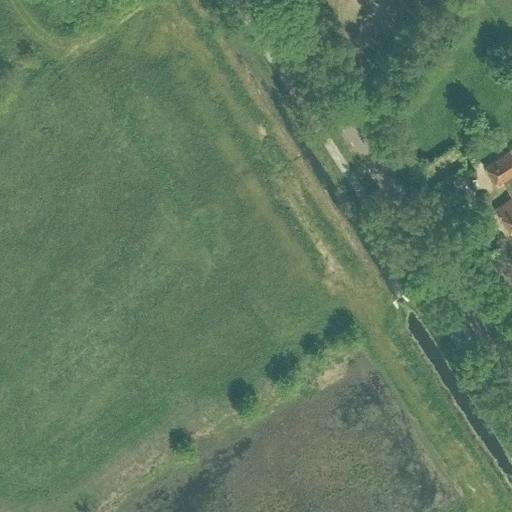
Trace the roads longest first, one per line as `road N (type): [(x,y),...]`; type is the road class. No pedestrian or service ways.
road 1 (tertiary): [(511,377),(266,0)]
road 2 (track): [(137,0),(73,44),(52,40),(15,0)]
